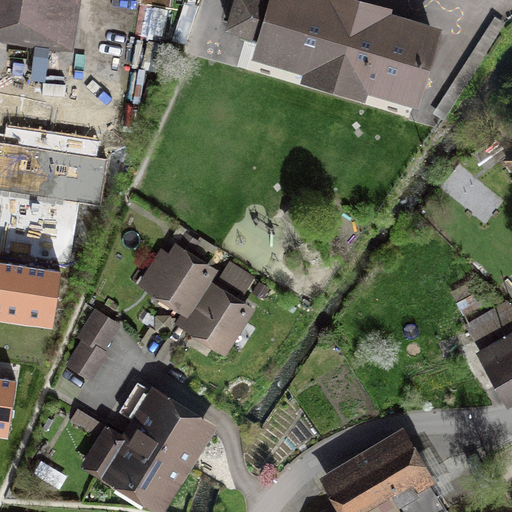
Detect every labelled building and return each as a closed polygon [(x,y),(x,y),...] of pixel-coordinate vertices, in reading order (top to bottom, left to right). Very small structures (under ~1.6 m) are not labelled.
[(76,0),(0,0),(0,45),(33,51),(67,56),(76,0)] [(409,110),(430,33),(310,0),(265,0),(264,5),(246,0),(230,0),(221,34),(251,43),(245,63),(297,77),(293,90),(355,107),(359,96),(409,110)] [(0,200),(25,204),(34,149),(0,143),(0,200)] [(70,154),(34,149),(25,204),(61,210),(70,154)] [(107,160),(70,154),(61,210),(99,215),(107,160)] [(184,320),(207,286),(213,277),(173,250),(167,260),(160,255),(138,289),(184,320)] [(61,269),(0,259),(0,316),(52,325),(61,269)] [(207,286),(184,320),(176,332),(221,362),(251,316),(237,307),(252,284),(228,268),(213,290),(207,286)] [(117,330),(94,316),(78,341),(82,344),(67,369),(91,383),(106,359),(101,356),(117,330)] [(500,402),(511,395),(511,337),(476,358),(500,402)] [(0,433),(7,435),(16,379),(0,376),(0,433)] [(151,511),(154,511),(207,430),(152,394),(121,442),(103,431),(81,466),(151,511)] [(334,511),(436,511),(420,484),(423,482),(397,438),(318,483),(334,511)]
